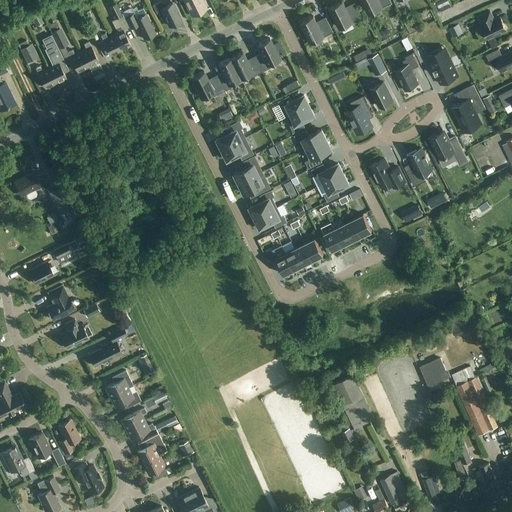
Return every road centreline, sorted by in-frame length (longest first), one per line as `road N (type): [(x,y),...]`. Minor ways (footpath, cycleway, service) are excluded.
road 1 (residential): [(163,64),(282,296),(300,295),(387,248),(387,231),(349,154)]
road 2 (unclassified): [(0,145),(163,64)]
road 3 (residential): [(349,154),(276,8)]
road 4 (residential): [(71,395),(22,352),(0,279)]
road 5 (residential): [(383,138),(403,110),(435,97),(434,115),(396,139)]
road 6 (unclassified): [(163,64),(276,8)]
